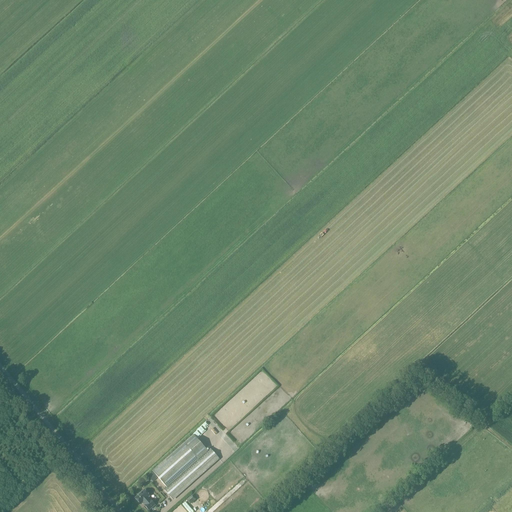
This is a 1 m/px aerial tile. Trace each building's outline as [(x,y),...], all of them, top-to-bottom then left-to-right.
[(203,427),(196,432),(200,437),(207,432),(203,427)] [(219,460),(218,459),(210,450),(208,452),(193,436),(153,472),(167,488),(164,491),(173,500),(173,501),(219,460)] [(149,511),(155,506),(151,501),(150,502),(147,499),(150,497),(144,491),(135,499),(140,505),(143,503),(146,505),(145,506),(149,511)] [(194,497),(191,500),(198,507),(200,504),(194,497)] [(187,498),(184,501),(192,508),(195,506),(187,498)]
